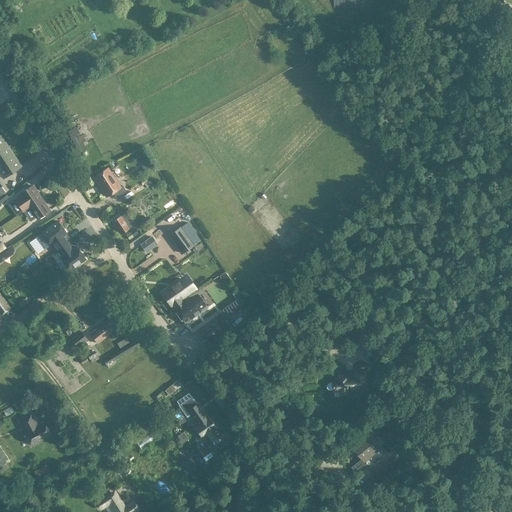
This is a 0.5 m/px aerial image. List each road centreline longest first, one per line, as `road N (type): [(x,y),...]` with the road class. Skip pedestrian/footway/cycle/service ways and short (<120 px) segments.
road 1 (unclassified): [(222,402),(149,310),(0,81)]
road 2 (unclassified): [(222,402),(276,328),(337,282),(511,235)]
road 3 (track): [(113,249),(36,304),(21,328),(148,511)]
